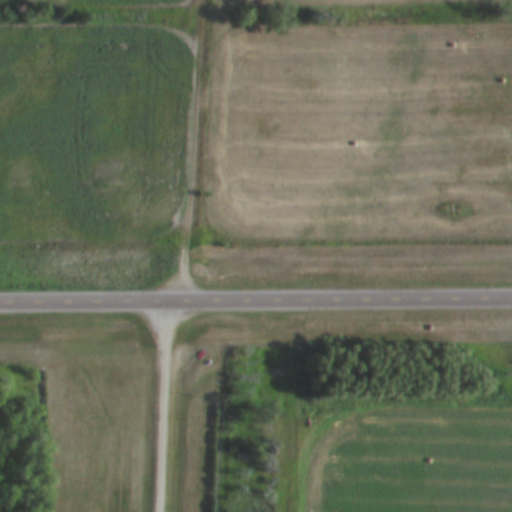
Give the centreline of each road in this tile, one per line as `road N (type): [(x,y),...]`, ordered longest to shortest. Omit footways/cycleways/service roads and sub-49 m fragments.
road 1 (tertiary): [(0,301),(511,296)]
road 2 (track): [(206,0),(186,261),(175,300)]
